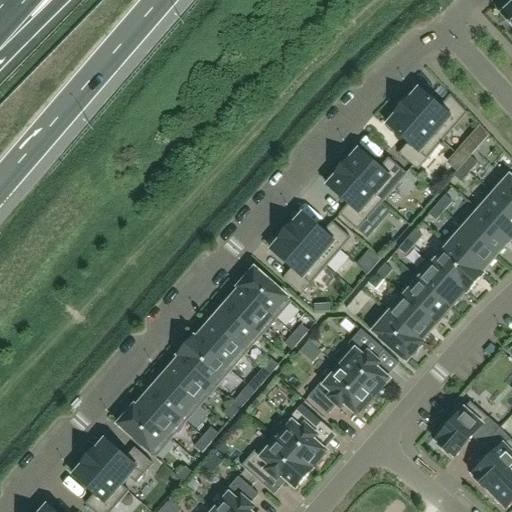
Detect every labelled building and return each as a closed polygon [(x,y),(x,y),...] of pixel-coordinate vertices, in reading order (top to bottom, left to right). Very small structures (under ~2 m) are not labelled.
[(511,27),(511,4),(500,16),(511,27)] [(440,108),(419,90),(402,110),(441,144),(467,114),(450,96),(440,108)] [(418,171),(441,144),(402,110),(387,126),(408,144),(399,154),(418,171)] [(464,143),(455,153),(466,163),(470,157),(475,152),(464,143)] [(359,151),(342,170),(382,204),(407,175),(389,159),(379,169),(359,151)] [(466,163),(462,167),(469,173),(477,164),(470,157),(466,163)] [(461,183),(469,173),(462,167),(454,176),(461,183)] [(382,204),(342,170),(327,187),(348,205),(339,215),(357,231),(382,204)] [(511,179),(506,174),(491,192),(511,209),(511,179)] [(476,209),(511,240),(511,239),(511,209),(491,192),(476,209)] [(452,202),(445,196),(437,205),(444,212),(452,202)] [(428,215),(436,221),(444,212),(437,205),(428,215)] [(461,226),(496,257),(511,240),(476,209),(461,226)] [(303,215),(287,233),(326,267),(351,239),(332,223),(323,233),(303,215)] [(496,257),(461,226),(446,244),(481,275),(482,274),(496,257)] [(422,237),(415,230),(407,240),(414,246),(422,237)] [(326,267),(287,233),(271,251),(292,269),(283,279),(301,296),(326,267)] [(398,249),(406,256),(414,246),(407,240),(398,249)] [(466,292),(465,293),(467,294),(484,276),(482,274),(481,275),(446,244),(431,261),(466,292)] [(369,250),(365,255),(376,265),(381,260),(369,250)] [(419,281),(451,309),(465,293),(466,292),(431,261),(415,279),(418,282),(419,281)] [(392,271),(385,265),(377,274),(384,280),(392,271)] [(255,270),(239,288),(276,320),(292,302),(255,270)] [(368,284),(376,290),(384,280),(377,274),(368,284)] [(418,282),(405,297),(404,299),(436,327),(451,309),(419,281),(418,282)] [(276,320),(239,288),(238,289),(240,290),(226,306),(261,338),(276,320)] [(420,344),(422,343),(436,327),(404,299),(405,297),(401,294),(385,313),(420,344)] [(352,302),(346,309),(354,316),(360,309),(352,302)] [(261,338),(226,306),(211,323),(246,355),(261,338)] [(385,313),(370,330),(407,363),(423,344),(422,343),(420,344),(385,313)] [(246,355),(211,323),(196,340),(195,338),(194,339),(231,372),(246,355)] [(301,325),(293,335),(300,341),(309,332),(301,325)] [(385,351),(361,330),(348,345),(352,348),(336,367),(339,370),(340,369),(374,399),(390,381),(376,369),(380,365),(376,361),(385,351)] [(292,351),(300,341),(293,335),(284,345),(292,351)] [(231,372),(194,339),(179,356),(216,389),(231,372)] [(216,389),(179,356),(178,357),(180,359),(166,375),(201,406),(216,389)] [(271,360),(263,369),(270,376),(279,366),(271,360)] [(262,385),(270,376),(263,369),(254,379),(262,385)] [(345,405),(358,417),(374,399),(340,369),(339,370),(325,387),(321,384),(308,398),(328,416),(337,406),(341,409),(345,405)] [(201,406),(166,375),(151,392),(186,423),(201,406)] [(186,423),(151,392),(136,408),(135,407),(134,408),(171,440),(186,423)] [(241,394),(233,403),(240,410),(249,400),(241,394)] [(232,420),(240,410),(233,403),(224,413),(232,420)] [(473,438),(483,447),(500,429),(470,403),(436,442),(455,459),(473,438)] [(302,406),(273,438),(312,472),(313,471),(312,470),(327,453),(313,441),(318,437),(313,433),(322,423),(302,406)] [(171,440),(134,408),(118,426),(155,458),(171,440)] [(211,428),(203,438),(210,444),(219,435),(211,428)] [(489,493),(511,470),(511,441),(500,429),(483,447),(492,456),(473,476),(489,493)] [(202,454),(210,444),(203,438),(194,448),(202,454)] [(296,490),(312,472),(273,438),(259,455),(255,452),(242,467),(265,488),(274,478),(278,482),(282,477),(296,490)] [(105,441),(87,461),(126,495),(129,492),(122,486),(129,478),(136,485),(153,465),(135,449),(126,459),(105,441)] [(214,456),(204,468),(212,475),(222,463),(214,456)] [(92,511),(111,511),(126,495),(87,461),(73,477),(94,495),(85,505),(92,511)] [(177,477),(184,484),(193,474),(186,467),(177,477)] [(511,470),(489,493),(506,510),(511,503),(511,470)] [(214,511),(251,511),(254,509),(250,505),(259,495),(239,478),(226,492),(229,495),(214,511)]
